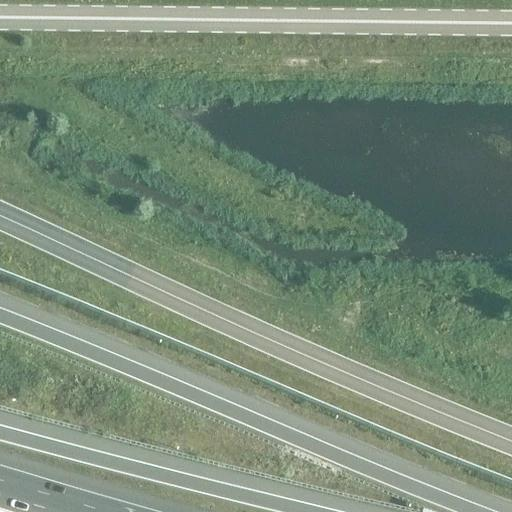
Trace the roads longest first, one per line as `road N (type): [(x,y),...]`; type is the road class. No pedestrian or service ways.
road 1 (tertiary): [(511,25),(0,19)]
road 2 (motorway): [(472,511),(0,317)]
road 3 (motorway): [(310,511),(0,433)]
